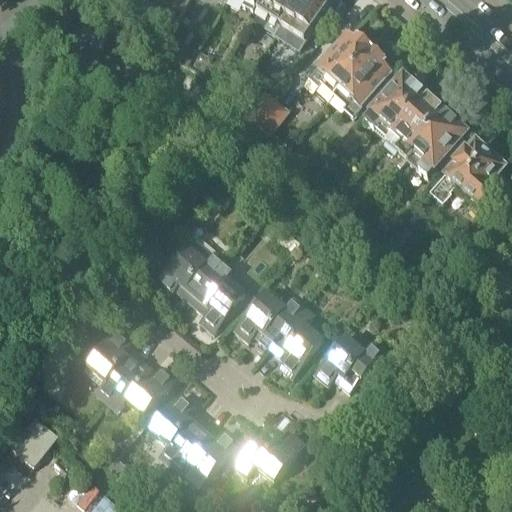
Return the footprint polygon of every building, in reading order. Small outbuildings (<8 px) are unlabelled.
[(144,2),(140,0),(120,0),(126,3),(124,7),(138,14),(144,2)] [(260,0),(231,0),(244,7),(242,10),(252,16),(260,0)] [(267,0),(256,17),(270,26),(265,34),(275,41),(276,40),(301,0),(267,0)] [(301,0),(276,40),(300,56),(323,21),(327,24),(333,21),(341,10),(340,7),(336,4),(333,5),(325,0),(301,0)] [(265,36),(260,44),(268,49),(273,41),(265,36)] [(330,104),(338,95),(371,57),(370,56),(369,51),(365,48),(360,48),(358,45),(358,46),(357,45),(354,49),(347,42),(314,78),(314,79),(306,88),(315,95),(317,92),(330,104)] [(187,50),(179,65),(189,70),(197,56),(187,50)] [(200,56),(192,71),(203,76),(207,69),(211,62),(200,56)] [(367,106),(380,93),(390,81),(383,75),(386,72),(385,71),(386,70),(383,69),(383,64),(379,60),(374,60),(371,57),(338,95),(351,106),(341,116),(351,124),(360,114),(367,106)] [(207,69),(203,76),(217,84),(221,77),(207,69)] [(217,84),(216,85),(239,97),(246,85),(225,70),(221,77),(217,84)] [(386,147),(424,104),(421,102),(420,97),(416,93),(411,93),(403,85),(364,127),(386,147)] [(386,98),(380,93),(367,106),(373,112),(386,98)] [(258,131),(276,109),(265,100),(247,122),(258,131)] [(424,104),(386,147),(406,165),(444,122),(436,115),(434,110),(430,107),(426,106),(424,104)] [(287,117),(276,109),(258,131),(263,134),(270,140),(287,117)] [(446,124),(444,122),(406,165),(426,184),(465,141),(456,133),(455,129),(451,125),(446,124)] [(262,149),(270,140),(263,134),(256,143),(262,149)] [(353,160),(367,144),(356,136),(343,151),(353,160)] [(492,166),(476,151),(430,201),(443,212),(451,202),(449,201),(454,196),(480,220),(497,200),(490,194),(505,178),(503,176),(503,172),(496,166),(492,166)] [(295,172),(282,160),(275,168),(288,181),(295,172)] [(317,228),(306,219),(289,239),(300,248),(317,228)] [(389,243),(400,253),(413,238),(402,228),(389,243)] [(319,238),(315,238),(312,241),(312,245),(315,248),(319,248),(322,245),(322,241),(319,238)] [(353,255),(362,264),(370,254),(361,246),(353,255)] [(211,263),(193,247),(156,291),(170,303),(175,297),(189,308),(224,267),(215,259),(211,263)] [(235,277),(224,267),(189,308),(205,322),(200,329),(213,340),(245,303),(226,287),(235,277)] [(270,355),(304,313),(293,304),(284,315),(266,300),(235,337),(249,348),(254,342),(270,355)] [(304,313),(270,355),(284,367),(279,373),(291,384),(322,347),(305,333),(314,322),(304,313)] [(107,407),(141,366),(127,354),(132,348),(118,336),(98,361),(90,354),(82,363),(90,370),(87,374),(105,389),(97,399),(107,407)] [(407,339),(396,351),(403,357),(414,344),(407,339)] [(494,367),(506,352),(492,340),(480,354),(494,367)] [(347,343),(314,380),(328,392),(334,385),(350,397),(385,356),(373,347),(364,358),(347,343)] [(141,366),(107,407),(118,416),(126,406),(145,421),(176,385),(162,373),(157,379),(141,366)] [(171,471),(205,430),(191,418),(196,411),(182,400),(151,437),(169,453),(161,463),(171,471)] [(32,474),(51,451),(57,445),(34,425),(9,454),(32,474)] [(221,443),(205,430),(171,471),(181,479),(189,470),(208,485),(239,447),(227,436),(221,443)] [(271,433),(237,473),(247,482),(256,472),(274,487),(306,450),(293,439),(287,445),(271,433)] [(123,472),(130,463),(121,456),(114,465),(123,472)] [(340,496),(331,487),(320,499),(329,508),(340,496)]
